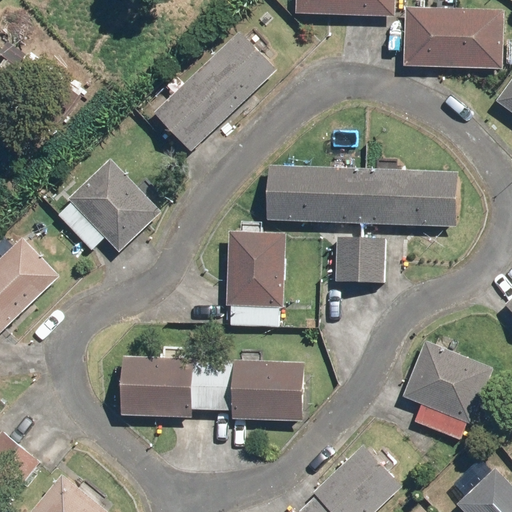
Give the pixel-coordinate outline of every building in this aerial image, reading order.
[(308,0),(308,10),(400,13),(400,0),(308,0)] [(511,18),(416,9),(412,57),(507,66),(511,18)] [(248,33),(168,110),(205,148),(284,70),(248,33)] [(168,212),(115,160),(73,203),(126,255),(168,212)] [(460,171),(275,162),(273,216),(457,225),(460,171)] [(236,234),(233,322),(288,324),(291,236),(236,234)] [(343,236),(344,280),(391,280),(391,236),(343,236)] [(0,265),(0,337),(61,275),(24,240),(0,265)] [(436,339),(412,396),(475,422),(499,365),(436,339)] [(128,355),(126,411),(309,420),(312,364),(128,355)] [(476,423),(427,403),(421,419),(469,439),(476,423)] [(307,504),(315,511),(377,511),(407,484),(371,445),(307,504)] [(511,511),(511,477),(503,468),(464,507),(468,511),(511,511)] [(111,511),(67,474),(35,511),(111,511)]
